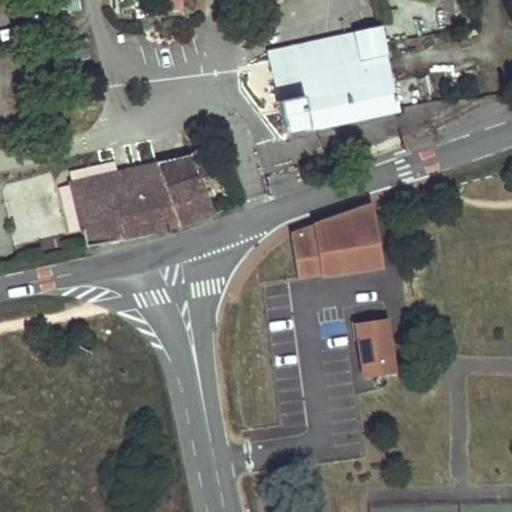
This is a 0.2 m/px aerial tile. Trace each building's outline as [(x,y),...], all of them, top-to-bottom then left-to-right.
[(380,29),(264,54),(282,136),(282,137),(398,111),(380,29)] [(188,159),(73,184),(83,247),(120,240),(119,234),(159,226),(160,231),(163,231),(209,215),(198,181),(212,176),(206,157),(190,162),(188,159)] [(378,268),(369,208),(290,236),(297,281),(378,268)] [(159,226),(119,234),(120,240),(160,231),(159,226)] [(392,373),(385,324),(355,328),(363,378),(392,373)]
